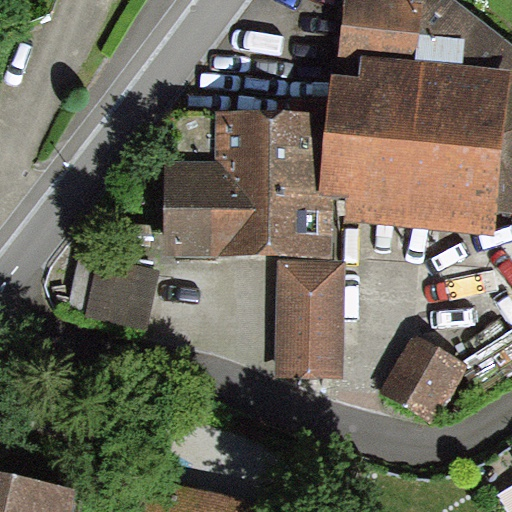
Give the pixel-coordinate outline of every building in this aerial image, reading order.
[(408,0),(347,0),(329,121),(319,206),(335,207),(335,232),(494,244),(497,216),(511,217),(511,52),(446,0),(413,0),(413,1),(408,0)] [(335,270),(335,232),(335,207),(319,206),(329,121),(217,123),(217,172),(165,172),(165,264),(280,268),(335,270)] [(159,280),(87,261),(71,317),(143,337),(159,280)] [(335,270),(280,268),(279,382),(343,382),(343,270),(335,270)] [(413,339),(378,395),(433,428),(468,373),(413,339)] [(266,511),(267,511),(143,483),(136,511),(266,511)] [(74,511),(75,507),(0,490),(0,511),(74,511)]
